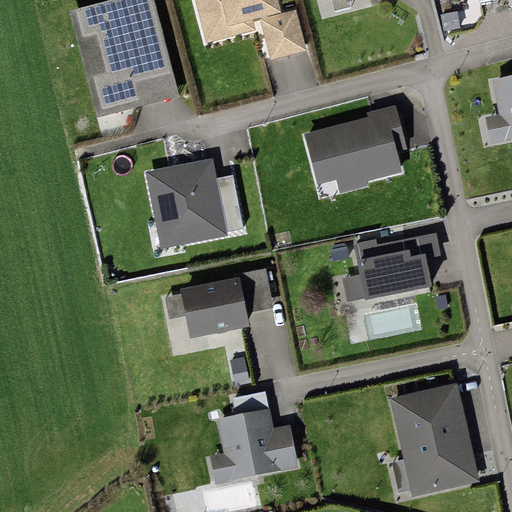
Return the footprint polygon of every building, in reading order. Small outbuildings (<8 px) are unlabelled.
[(154,0),(111,0),(69,11),(98,117),(180,95),(154,0)] [(195,0),(206,42),(255,29),(252,20),(281,12),(278,0),(195,0)] [(327,0),(328,1),(331,0),(334,10),(351,6),(349,1),(354,0),(327,0)] [(296,10),(260,19),(270,60),(307,51),(296,10)] [(511,76),(492,80),(499,114),(483,117),(489,144),(511,138),(511,76)] [(366,117),(303,133),(317,186),(336,181),(339,193),(368,186),(366,181),(401,172),(395,150),(405,147),(394,105),(365,113),(366,117)] [(213,157),(144,171),(159,249),(228,235),(227,231),(243,228),(232,175),(217,178),(213,157)] [(375,240),(353,244),(359,274),(342,278),(347,303),(432,287),(426,257),(441,255),(436,232),(376,244),(375,240)] [(231,279),(180,289),(181,294),(164,297),(169,319),(184,316),(189,339),(251,327),(248,312),(273,307),(265,268),(230,275),(231,279)] [(243,357),(229,360),(234,382),(248,379),(243,357)] [(457,381),(391,396),(413,497),(480,482),(457,381)] [(223,453),(210,456),(216,484),(297,467),(289,425),(273,428),(265,391),(231,397),(235,415),(216,419),(223,453)]
